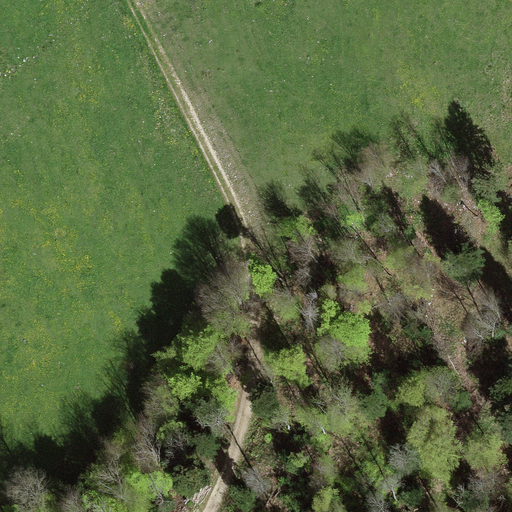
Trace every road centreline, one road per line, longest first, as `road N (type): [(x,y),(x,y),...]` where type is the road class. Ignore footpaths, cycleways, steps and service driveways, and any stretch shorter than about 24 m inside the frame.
road 1 (track): [(207,511),(226,470),(255,353),(252,269),(229,197),(129,0)]
road 2 (track): [(435,511),(511,416)]
